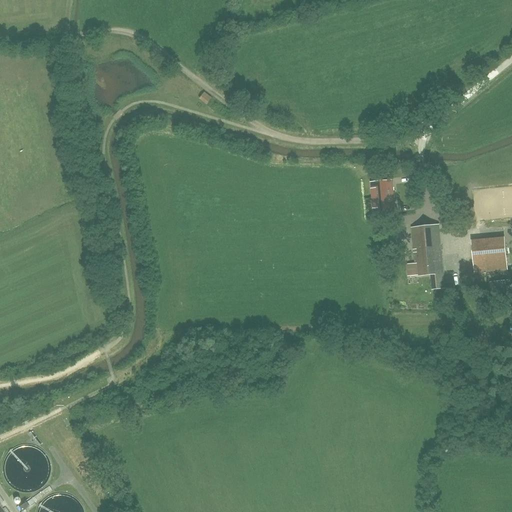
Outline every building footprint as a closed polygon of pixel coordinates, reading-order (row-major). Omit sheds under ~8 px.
[(391,181),(371,183),(371,190),(375,189),(376,199),(372,199),(374,216),(394,214),(391,181)] [(432,290),(445,288),(441,253),(438,226),(411,229),(415,264),(404,265),(405,277),(416,276),(431,275),(432,290)] [(472,247),(475,273),(507,270),(505,244),(472,247)] [(494,302),(503,301),(501,281),(492,282),(494,302)] [(49,486),(19,507),(22,511),(25,511),(27,511),(25,509),(52,491),(49,486)]
